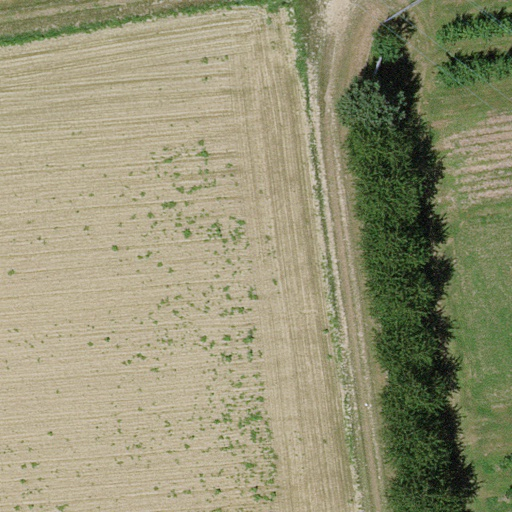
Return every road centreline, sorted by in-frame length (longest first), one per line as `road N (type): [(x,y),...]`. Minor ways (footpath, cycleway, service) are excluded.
road 1 (track): [(317,0),(382,511)]
road 2 (track): [(0,27),(201,0)]
